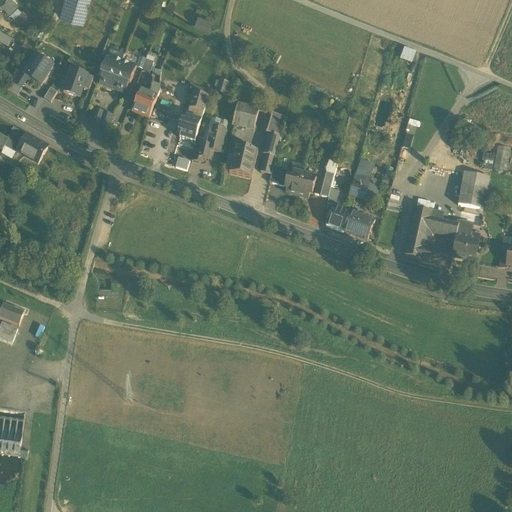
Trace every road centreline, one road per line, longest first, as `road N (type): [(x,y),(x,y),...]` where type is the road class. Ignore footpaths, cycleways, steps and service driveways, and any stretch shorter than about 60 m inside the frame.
road 1 (secondary): [(0,102),(63,142),(276,225),(395,269),(511,296)]
road 2 (track): [(48,511),(74,310),(120,165)]
road 3 (unclassified): [(298,0),(511,88)]
road 4 (unknown): [(395,269),(416,207),(483,77)]
road 5 (track): [(233,0),(227,45),(236,67),(265,94),(265,126)]
